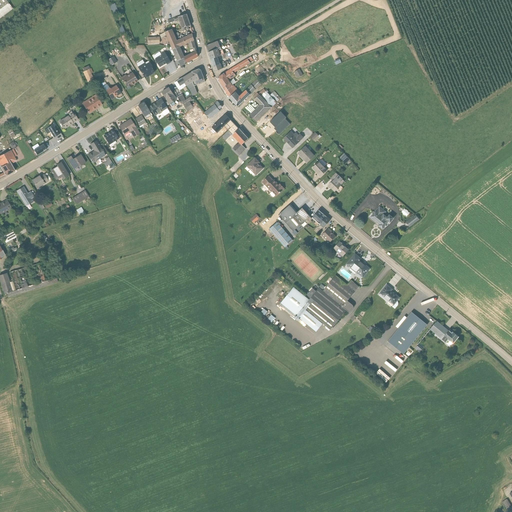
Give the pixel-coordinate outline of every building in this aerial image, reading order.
[(5,0),(0,0),(0,18),(12,9),(5,0)] [(114,4),(109,6),(113,16),(118,14),(114,4)] [(168,22),(167,23),(167,24),(168,23),(168,24),(175,21),(175,22),(179,21),(182,29),(191,26),(187,14),(174,19),(174,18),(167,20),(168,22)] [(188,43),(194,41),(192,34),(177,41),(172,29),(159,35),(164,46),(169,43),(170,46),(172,50),(180,47),(188,43)] [(194,41),(188,43),(190,49),(193,48),(193,49),(193,51),(193,53),(184,57),(186,63),(198,57),(194,41)] [(210,60),(217,57),(224,54),(222,49),(221,50),(221,48),(223,47),(222,44),(219,45),(217,41),(206,46),(210,60)] [(180,47),(172,50),(173,51),(178,61),(180,65),(180,66),(186,63),(184,57),(180,47)] [(161,55),(155,59),(160,67),(166,63),(167,65),(171,62),(165,52),(160,54),(161,55)] [(113,57),(107,61),(110,66),(116,62),(113,57)] [(217,57),(210,60),(212,68),(220,65),(217,57)] [(226,92),(233,86),(229,80),(236,76),(234,73),(250,64),(249,62),(253,60),(251,57),(218,78),(217,79),(226,92)] [(150,74),(150,75),(155,72),(149,62),(145,64),(144,63),(142,60),(136,64),(138,67),(137,67),(144,77),(150,74)] [(220,65),(212,68),(214,73),(226,67),(225,64),(226,64),(225,63),(220,65)] [(88,66),(82,68),(84,72),(82,72),(87,82),(93,79),(91,74),(92,73),(90,69),(89,69),(88,66)] [(299,77),(304,74),(300,68),(295,71),(299,77)] [(183,81),(186,86),(192,82),(194,86),(205,82),(200,70),(199,69),(192,72),(182,78),(184,80),(183,81)] [(125,75),(120,78),(127,89),(132,86),(131,85),(137,81),(131,72),(126,76),(125,75)] [(184,80),(182,78),(175,83),(179,90),(186,86),(183,81),(184,80)] [(251,85),(256,90),(262,84),(257,79),(251,85)] [(115,95),(116,96),(120,93),(115,85),(109,89),(107,85),(106,85),(102,87),(102,88),(104,91),(106,91),(110,98),(115,95)] [(238,90),(229,98),(237,106),(238,106),(241,103),(256,90),(251,85),(241,95),(238,90)] [(233,86),(226,92),(229,98),(238,90),(234,86),(233,86)] [(169,88),(162,92),(170,104),(172,106),(173,106),(176,105),(174,101),(177,100),(169,88)] [(260,105),(250,115),(256,122),(277,103),(281,98),(274,91),(270,96),(264,89),(258,94),(257,93),(253,97),(260,105)] [(95,95),(82,103),(89,113),(92,111),(92,110),(101,104),(95,95)] [(190,97),(182,103),(188,112),(197,105),(196,103),(192,105),(190,102),(192,100),(190,97)] [(159,101),(149,107),(154,116),(158,114),(158,115),(161,113),(163,116),(165,116),(169,113),(170,112),(162,99),(159,101)] [(214,105),(205,113),(210,119),(219,111),(219,110),(222,107),(218,101),(214,104),(214,105)] [(143,102),(137,106),(145,119),(151,115),(143,102)] [(68,115),(59,121),(61,124),(60,124),(62,127),(63,127),(64,129),(72,123),(77,120),(73,113),(72,113),(70,111),(67,113),(68,115)] [(275,127),(281,133),(291,123),(285,117),(281,113),(272,122),(274,123),(278,120),(278,121),(279,123),(275,127)] [(225,115),(212,128),(217,133),(231,120),(225,115)] [(141,116),(135,119),(141,130),(148,126),(147,124),(145,123),(141,116)] [(125,135),(128,132),(129,132),(133,138),(139,134),(130,119),(118,126),(124,135),(125,135)] [(52,125),(47,128),(53,138),(58,135),(52,125)] [(8,127),(6,128),(12,139),(15,137),(10,128),(8,128),(8,127)] [(239,129),(236,132),(232,135),(239,143),(237,145),(237,144),(233,149),(240,156),(246,149),(242,145),(248,139),(239,129)] [(118,138),(113,130),(103,136),(110,147),(111,147),(113,146),(113,145),(115,143),(115,142),(115,141),(118,139),(118,138)] [(291,131),(284,138),(293,148),(304,137),(300,134),(299,135),(296,132),(294,134),(291,131)] [(316,133),(310,137),(313,140),(314,140),(315,142),(321,137),(319,135),(318,135),(316,133)] [(178,134),(169,140),(172,144),(181,138),(178,134)] [(142,135),(138,137),(141,142),(142,141),(145,147),(148,145),(145,139),(142,135)] [(0,169),(1,169),(3,173),(0,174),(0,178),(14,171),(10,164),(16,161),(14,157),(17,156),(13,149),(14,150),(16,149),(15,148),(16,148),(13,141),(9,143),(12,149),(0,155),(0,169)] [(94,151),(87,155),(93,163),(105,156),(95,141),(90,144),(94,151)] [(43,144),(33,150),(36,155),(46,149),(43,144)] [(306,146),(299,153),(302,156),(304,157),(302,158),(307,163),(315,155),(306,146)] [(70,156),(66,159),(76,173),(81,170),(79,167),(85,163),(80,155),(74,158),(75,159),(73,160),(70,156)] [(106,162),(103,164),(105,167),(112,163),(108,157),(104,159),(106,162)] [(255,158),(247,166),(253,173),(252,174),(254,177),(263,168),(257,162),(258,161),(255,158)] [(321,160),(312,168),(318,174),(320,177),(328,170),(324,166),(326,165),(326,164),(322,160),(321,160)] [(57,166),(50,171),(56,180),(61,177),(62,179),(68,175),(60,162),(56,165),(57,166)] [(333,180),(328,185),(335,191),(345,181),(336,173),(331,178),(333,180)] [(47,181),(43,175),(40,177),(39,176),(32,180),(36,188),(48,181),(47,181)] [(269,176),(262,182),(265,185),(264,186),(268,190),(269,189),(272,192),(271,193),(270,194),(271,195),(272,196),(273,197),(274,196),(275,196),(276,197),(284,188),(280,184),(279,185),(274,180),(273,181),(269,176)] [(23,187),(16,191),(26,207),(29,205),(29,204),(36,200),(35,199),(38,198),(35,192),(32,194),(30,191),(27,193),(23,187)] [(84,190),(72,198),(75,205),(88,197),(84,190)] [(10,206),(8,204),(6,200),(0,203),(0,214),(8,210),(9,211),(12,210),(10,206)] [(296,213),(290,205),(279,214),(293,231),(301,225),(293,216),(296,213)] [(380,224),(378,226),(382,229),(388,221),(390,223),(394,218),(389,214),(387,217),(384,214),(387,212),(380,206),(371,217),(377,222),(380,224)] [(76,210),(74,212),(77,217),(79,216),(84,213),(81,207),(76,210)] [(310,221),(313,219),(308,213),(302,208),(296,213),(293,216),(301,225),(293,231),(292,232),(295,235),(308,223),(310,221)] [(313,219),(316,222),(320,225),(326,217),(319,210),(313,219)] [(256,214),(250,219),(254,223),(256,221),(260,218),(256,214)] [(416,215),(406,222),(409,227),(419,219),(416,215)] [(326,217),(320,225),(324,228),(330,220),(326,217)] [(277,222),(269,229),(285,247),(287,245),(288,246),(289,246),(293,243),(292,241),(293,240),(277,222)] [(22,225),(0,236),(0,240),(3,239),(5,243),(26,232),(22,225)] [(329,228),(322,235),(329,243),(336,236),(331,231),(329,228)] [(340,242),(334,249),(343,256),(348,249),(343,245),(343,244),(340,242)] [(355,254),(346,264),(351,268),(350,268),(354,271),(354,270),(356,272),(363,277),(370,268),(360,260),(360,259),(361,258),(355,254)] [(6,293),(45,281),(39,262),(9,272),(12,282),(9,282),(6,273),(0,275),(0,281),(4,294),(6,293)] [(309,299),(297,315),(302,320),(307,324),(316,331),(323,323),(331,330),(346,310),(350,312),(353,308),(353,307),(354,307),(353,306),(353,305),(348,300),(359,286),(351,280),(347,284),(336,275),(326,287),(322,284),(316,291),(309,299)] [(45,281),(6,293),(8,297),(57,282),(56,277),(45,281)] [(387,285),(379,294),(393,305),(392,306),(395,308),(398,304),(398,303),(398,301),(397,300),(399,297),(391,290),(392,289),(387,285)] [(309,299),(304,295),(294,287),(281,303),(297,315),(309,299)] [(304,295),(309,299),(316,291),(312,288),(309,293),(307,292),(304,295)] [(414,313),(395,338),(416,355),(434,333),(446,343),(448,339),(453,343),(460,334),(452,327),(450,329),(426,311),(420,318),(414,313)] [(511,503),(511,504),(507,497),(502,500),(509,511),(511,511),(511,490),(509,492),(511,497),(511,503)]
